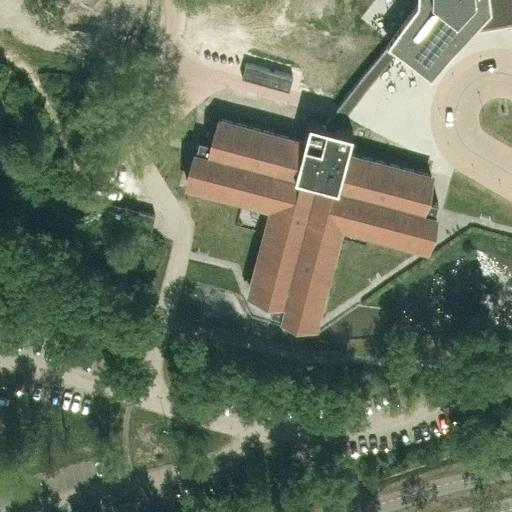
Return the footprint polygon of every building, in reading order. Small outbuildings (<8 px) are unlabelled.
[(388,40),(327,123),(337,126),(396,46),(415,61),(430,72),(469,29),(511,22),(511,0),(419,0),(420,0),(388,40)] [(293,35),(285,70),(303,75),(312,39),(293,35)] [(288,90),(292,75),(246,62),(241,77),(288,90)] [(337,126),(327,123),(309,119),(303,141),(218,119),(212,142),(199,138),(195,153),(194,153),(187,182),(259,202),(260,201),(265,203),(270,199),(277,210),(271,214),(270,219),(269,219),(250,292),(273,298),(270,311),(284,315),(284,316),(314,323),(337,237),(336,237),(338,231),(335,226),(345,219),(349,225),(354,226),(354,227),(427,246),(435,216),(434,216),(438,202),(425,198),(431,175),(346,153),(352,130),(337,126)] [(149,235),(154,215),(90,198),(89,200),(95,202),(91,216),(148,231),(147,235),(149,235)]
